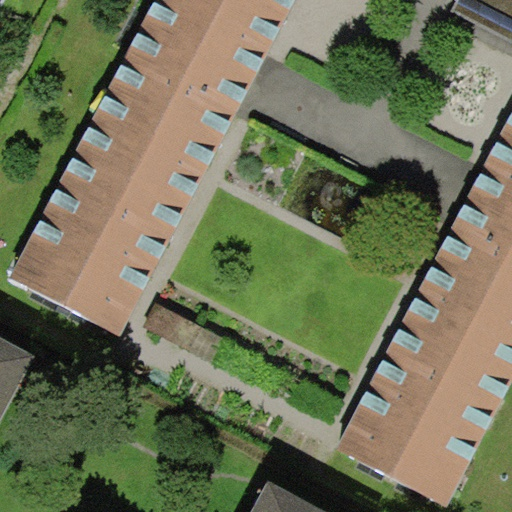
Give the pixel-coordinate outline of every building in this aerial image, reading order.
[(157,0),(5,292),(111,347),(291,0),(157,0)] [(511,0),(461,0),(451,21),(511,50),(511,0)] [(511,107),(335,453),(444,509),(511,375),(511,107)] [(0,395),(17,363),(0,353),(0,395)] [(264,511),(293,511),(271,500),(264,511)]
